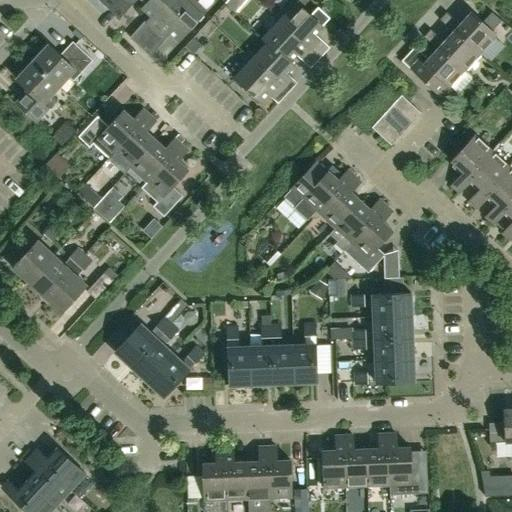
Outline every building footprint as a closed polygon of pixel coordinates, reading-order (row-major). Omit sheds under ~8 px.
[(100,0),(109,8),(117,0),(100,0)] [(143,8),(150,0),(117,0),(109,8),(120,18),(136,0),(143,0),(147,3),(142,7),(143,8)] [(150,0),(143,8),(151,15),(130,37),(141,46),(182,0),(150,0)] [(179,41),(206,11),(194,0),(182,0),(141,46),(151,56),(171,34),(179,41)] [(310,14),(294,0),(290,0),(280,12),(277,8),(272,14),(279,20),(280,20),(320,58),(330,47),(315,33),(330,17),(318,6),(310,14)] [(496,34),(471,11),(460,24),(446,12),(439,19),(453,31),(455,29),(480,52),(496,34)] [(207,37),(216,27),(209,20),(199,31),(207,37)] [(320,58),(280,20),(279,20),(267,34),(266,35),(264,37),(263,38),(268,42),(294,66),(295,64),(290,60),(296,54),(311,68),(320,58)] [(444,41),(430,29),(423,36),(437,49),(439,46),(464,69),(480,52),(455,29),(453,31),(444,41)] [(93,60),(73,42),(61,55),(49,44),(33,62),(59,86),(68,76),(74,81),(93,60)] [(294,66),(268,42),(256,54),(249,48),(245,53),(288,93),(296,84),(286,74),(294,66)] [(402,60),(403,61),(416,73),(425,82),(440,95),(441,96),(444,99),(452,89),(449,86),(464,69),(439,46),(437,49),(428,58),(415,46),(402,60)] [(278,103),(288,93),(245,53),(241,57),(245,60),(232,74),(261,102),(268,94),(278,103)] [(36,122),(55,101),(50,96),(59,86),(33,62),(17,79),(28,90),(16,103),(36,122)] [(412,122),(421,112),(402,95),(393,104),(412,122)] [(401,134),(412,122),(393,104),(382,117),(401,134)] [(115,152),(150,114),(144,109),(134,119),(124,110),(109,126),(98,116),(79,136),(90,147),(93,143),(109,158),(115,152)] [(131,167),(157,140),(147,131),(156,120),(150,114),(115,152),(131,167)] [(392,144),(401,134),(382,117),(373,127),(392,144)] [(61,145),(75,130),(65,120),(51,136),(61,145)] [(179,134),(175,138),(181,143),(184,139),(179,134)] [(457,190),(493,151),(476,135),(452,161),(464,172),(451,185),(457,190)] [(147,181),(181,144),(181,143),(175,138),(166,148),(157,140),(131,167),(147,181)] [(163,217),(183,196),(173,186),(189,169),(178,160),(188,150),(181,144),(147,181),(147,182),(141,188),(157,202),(152,207),(163,217)] [(473,206),(510,167),(493,151),(457,190),(460,193),(472,180),(481,188),(468,201),(473,206)] [(320,214),(355,176),(349,170),(339,180),(338,179),(338,177),(341,174),(333,167),(329,172),(314,187),(303,177),(285,197),(296,207),(308,219),(316,211),(320,214)] [(490,222),(511,198),(511,168),(510,167),(473,206),(477,209),(489,196),(498,205),(486,218),(490,222)] [(335,228),(361,201),(352,193),(362,182),(355,176),(320,214),(335,228)] [(86,201),(94,208),(102,199),(94,191),(86,201)] [(507,238),(511,232),(511,198),(490,222),(494,225),(506,212),(511,217),(511,223),(502,233),(507,238)] [(346,250),(352,244),(387,206),(381,200),(371,210),(361,201),(335,228),(332,232),(339,239),(336,242),(346,250)] [(387,206),(352,244),(346,250),(349,253),(369,272),(385,255),(378,248),(394,231),(384,222),(393,212),(387,206)] [(52,240),(61,231),(53,224),(45,233),(52,240)] [(30,282),(55,255),(39,240),(13,267),(30,282)] [(46,297),(86,254),(79,248),(64,264),(55,255),(30,282),(46,297)] [(62,312),(88,285),(78,276),(92,261),(86,254),(46,297),(62,312)] [(384,278),(399,278),(399,268),(384,268),(384,278)] [(95,299),(113,280),(104,272),(86,291),(95,299)] [(321,298),(329,286),(317,278),(310,291),(321,298)] [(373,295),(374,317),(411,316),(410,293),(401,294),(401,281),(385,281),(386,294),(373,295)] [(353,306),(364,306),(364,295),(353,296),(353,306)] [(375,339),(412,337),(411,316),(374,317),(375,339)] [(131,366),(172,323),(165,317),(157,326),(151,332),(141,323),(115,351),(131,366)] [(147,381),(173,353),(165,345),(170,338),(179,329),(172,323),(131,366),(147,381)] [(263,337),(272,337),(271,325),(262,326),(263,337)] [(272,337),(281,337),(281,325),(271,325),(272,337)] [(228,339),(238,338),(238,327),(227,327),(228,339)] [(354,340),(366,340),(365,330),(354,330),(354,340)] [(305,345),(294,345),(295,383),(318,382),(317,344),(316,345),(316,336),(305,336),(305,345)] [(376,360),(413,359),(412,337),(375,339),(376,360)] [(354,350),(366,349),(366,340),(354,340),(354,350)] [(190,368),(205,353),(197,345),(182,361),(173,353),(147,381),(164,396),(190,368)] [(273,384),(295,383),(294,345),(272,346),(273,384)] [(252,384),(273,384),(272,346),(251,347),(252,384)] [(230,385),(252,384),(251,347),(228,348),(230,385)] [(377,383),(414,382),(413,359),(376,360),(377,383)] [(356,384),(368,384),(367,373),(356,373),(356,384)] [(213,390),(212,377),(203,377),(204,390),(213,390)] [(368,486),(390,486),(388,434),(380,434),(380,449),(367,449),(368,486)] [(397,448),(397,434),(388,434),(390,486),(390,495),(428,494),(427,469),(412,469),(411,447),(397,448)] [(325,488),(347,487),(345,436),(336,436),(337,450),(323,451),(325,488)] [(354,450),(353,436),(345,436),(347,487),(368,486),(367,449),(354,450)] [(249,499),(270,499),(268,447),(259,447),(260,462),(247,462),(249,499)] [(277,461),(277,447),(268,447),(270,499),(293,498),(291,460),(277,461)] [(86,473),(58,448),(49,458),(39,448),(33,454),(70,490),(86,473)] [(205,501),(227,500),(225,448),(216,449),(217,463),(203,464),(205,501)] [(234,463),(234,448),(225,448),(227,500),(249,499),(247,462),(234,463)] [(56,505),(70,490),(33,454),(27,461),(38,471),(29,480),(56,505)] [(503,488),(503,476),(489,476),(489,488),(503,488)] [(49,511),(56,505),(29,480),(20,490),(9,480),(3,487),(30,511),(49,511)] [(119,487),(111,495),(120,504),(128,495),(120,488),(119,487)] [(308,511),(307,488),(294,489),(295,511),(308,511)]
